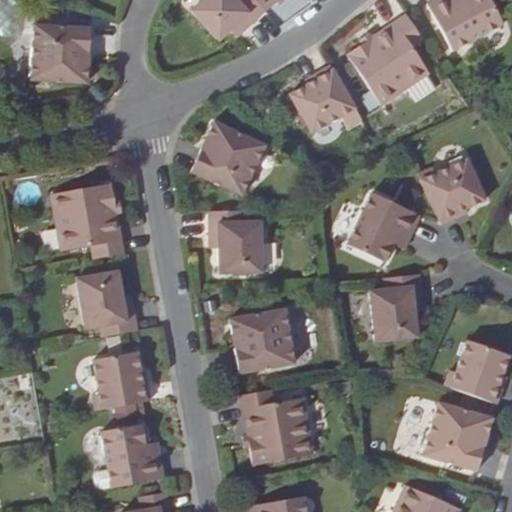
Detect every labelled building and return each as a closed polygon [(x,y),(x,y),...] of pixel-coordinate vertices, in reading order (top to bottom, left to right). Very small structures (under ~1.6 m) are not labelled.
[(248,19),(230,0),(193,0),(183,10),(211,40),(222,30),(229,24),(236,30),(248,19)] [(256,11),(245,0),(230,0),(248,19),(256,11)] [(449,0),(447,2),(445,0),(423,0),(418,3),(444,51),(494,24),(481,0),(449,0)] [(415,39),(398,14),(338,54),(373,105),(422,72),(404,46),(415,39)] [(28,26),(54,27),(54,19),(28,18),(28,26)] [(229,24),(222,30),(229,38),(236,30),(229,24)] [(54,27),(26,26),(22,80),(78,83),(81,28),(54,27)] [(347,109),(322,66),(308,73),(310,77),(298,85),(281,95),(305,134),(347,109)] [(310,77),(308,73),(296,80),(298,85),(310,77)] [(257,146),(205,122),(182,173),(234,196),(257,146)] [(458,159),(412,180),(432,224),(448,217),(446,214),(459,208),(478,200),(458,159)] [(83,245),(86,258),(117,254),(104,183),(42,194),(54,251),(83,245)] [(391,233),(402,238),(413,215),(364,192),(338,245),(377,262),(386,244),(391,233)] [(446,214),(448,217),(460,212),(459,208),(446,214)] [(236,211),(201,212),(202,237),(211,237),(211,247),(211,273),(254,272),(252,221),(237,221),(236,211)] [(396,249),(402,238),(391,233),(386,244),(396,249)] [(211,237),(202,237),(202,248),(211,247),(211,237)] [(94,337),(130,331),(126,305),(116,308),(115,297),(110,270),(67,278),(77,329),(92,326),(94,337)] [(412,274),(375,277),(378,289),(361,291),(368,342),(410,338),(407,312),(405,301),(416,300),(412,274)] [(116,308),(126,305),(124,295),(115,297),(116,308)] [(405,301),(407,312),(417,311),(416,300),(405,301)] [(277,309),(221,318),(231,374),(287,364),(277,309)] [(115,350),(112,336),(102,337),(105,351),(115,350)] [(442,387),(489,403),(494,389),(490,388),(495,375),(502,354),(460,340),(442,387)] [(94,409),(143,400),(141,384),(135,385),(133,373),(129,352),(85,360),(94,409)] [(490,388),(494,389),(499,377),(495,375),(490,388)] [(263,390),(233,395),(245,465),(306,454),(296,398),(265,403),(263,390)] [(485,418),(431,401),(415,455),(469,471),(485,418)] [(93,431),(104,488),(157,478),(153,453),(140,455),(138,444),(134,423),(93,431)] [(140,455),(153,453),(151,442),(138,444),(140,455)] [(453,511),(455,509),(397,484),(385,511),(453,511)] [(132,498),(134,510),(160,505),(158,493),(132,498)] [(299,511),(297,496),(243,505),(244,511),(299,511)]
